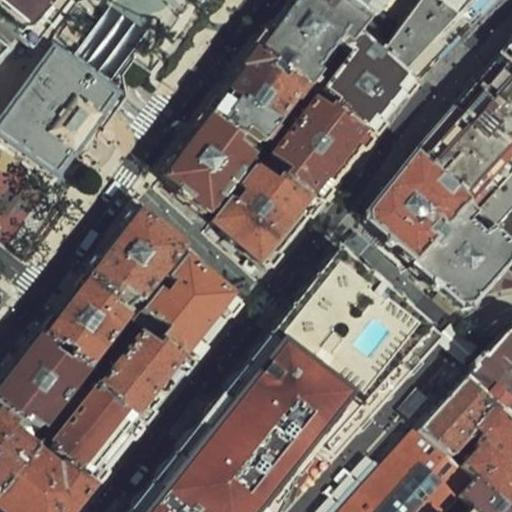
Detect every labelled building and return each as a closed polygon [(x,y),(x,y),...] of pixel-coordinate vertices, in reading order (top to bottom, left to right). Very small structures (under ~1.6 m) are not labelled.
[(0,0),(0,18),(15,31),(43,0),(0,0)] [(43,0),(15,31),(19,35),(49,0),(43,0)] [(365,34),(316,0),(289,0),(253,51),(302,87),(309,91),(350,41),(365,34)] [(391,0),(316,0),(365,34),(391,0)] [(365,34),(350,41),(409,89),(490,0),(416,0),(385,36),(365,34)] [(19,35),(15,31),(0,18),(0,21),(17,36),(19,35)] [(317,98),(368,139),(409,89),(350,41),(309,91),(317,98)] [(511,48),(411,155),(464,203),(476,214),(489,227),(511,248),(511,48)] [(95,167),(96,169),(103,167),(108,163),(113,158),(116,151),(117,145),(116,142),(114,141),(109,144),(101,138),(125,105),(52,51),(45,61),(0,123),(0,138),(54,178),(68,160),(71,162),(74,157),(82,163),(88,156),(96,162),(95,164),(95,167)] [(302,87),(253,51),(204,117),(251,153),(302,87)] [(264,164),(316,204),(368,139),(317,98),(264,164)] [(251,153),(204,117),(157,178),(205,214),(251,153)] [(411,155),(365,216),(365,226),(369,228),(411,265),(432,241),(425,235),(435,223),(442,229),(464,203),(411,155)] [(316,204),(264,164),(260,159),(209,222),(265,267),(316,204)] [(511,258),(511,248),(489,227),(482,235),(468,222),(476,214),(464,203),(442,229),(448,235),(438,247),(432,241),(411,265),(458,308),(470,306),(511,258)] [(186,256),(136,212),(86,279),(137,318),(186,256)] [(330,463),(386,400),(426,355),(425,330),(398,306),(368,280),(376,272),(367,264),(360,272),(336,252),(129,511),(282,511),(286,506),(296,486),(300,477),(317,454),(330,463)] [(238,302),(186,256),(137,318),(147,326),(191,362),(238,302)] [(376,272),(368,280),(398,306),(405,298),(376,272)] [(137,318),(86,279),(41,339),(90,377),(137,318)] [(147,326),(97,390),(140,425),(191,362),(147,326)] [(497,344),(492,349),(465,379),(496,408),(511,421),(511,330),(509,332),(497,344)] [(0,392),(0,408),(40,442),(87,382),(90,377),(41,339),(0,392)] [(496,408),(465,379),(420,430),(418,432),(450,460),(475,432),(496,408)] [(96,389),(49,450),(92,486),(140,425),(97,390),(96,389)] [(0,491),(40,442),(0,408),(0,491)] [(511,511),(511,421),(496,408),(475,432),(478,435),(476,439),(475,446),(475,452),(461,469),(472,480),(508,511),(511,511)] [(443,511),(459,495),(472,480),(461,469),(450,460),(418,432),(345,511),(443,511)] [(40,442),(0,491),(0,511),(72,511),(92,486),(49,450),(40,442)] [(508,511),(472,480),(459,495),(472,507),(466,511),(508,511)]
